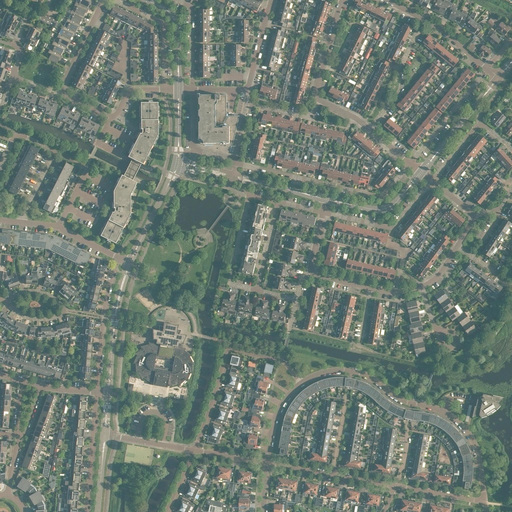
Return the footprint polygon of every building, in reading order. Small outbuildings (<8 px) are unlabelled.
[(250,0),(247,6),(252,9),(256,0),(250,0)] [(257,11),(256,14),(260,15),(262,7),(260,6),(261,4),(258,2),(259,1),(257,0),(256,0),(252,9),(257,11)] [(319,0),(318,5),(330,9),(331,7),(329,6),(331,3),(324,1),(321,0),(319,0)] [(360,10),(364,2),(361,1),(361,0),(355,0),(354,3),(356,5),(354,9),(359,12),(360,10)] [(432,10),(438,13),(443,2),(440,0),(439,0),(433,0),(432,3),(435,5),(432,10)] [(443,0),(443,2),(438,13),(443,15),(447,7),(450,9),(452,3),(447,1),(445,0),(443,0)] [(88,8),(87,7),(78,3),(75,2),(74,5),(77,7),(74,11),(83,16),(85,11),(87,11),(88,8)] [(364,2),(360,10),(365,12),(369,3),(367,2),(367,3),(364,2)] [(369,3),(365,12),(364,14),(369,17),(370,14),(373,7),(374,7),(371,5),(372,4),(369,3)] [(115,17),(119,8),(114,5),(109,14),(115,17)] [(280,5),(279,11),(288,13),(291,14),(293,9),(289,8),(280,5)] [(318,5),(317,10),(327,13),(328,11),(329,11),(330,9),(318,5)] [(453,21),(454,21),(459,11),(456,10),(457,8),(452,5),(449,11),(451,12),(448,18),(449,19),(449,18),(454,20),(453,21)] [(203,7),(203,9),(199,10),(199,14),(199,15),(209,15),(209,9),(209,6),(206,6),(203,7)] [(374,7),(373,7),(370,14),(375,17),(379,8),(377,7),(377,8),(374,7)] [(115,17),(120,20),(125,11),(119,8),(115,17)] [(379,8),(375,17),(380,19),(383,12),(381,10),(381,9),(379,8)] [(84,16),(71,10),(70,13),(73,15),(70,19),(79,24),(81,19),(83,19),(84,16)] [(316,10),(315,15),(327,19),(327,17),(326,16),(327,13),(317,10),(316,10)] [(459,11),(454,21),(459,23),(462,17),(465,19),(468,13),(462,10),(461,12),(459,11)] [(120,20),(125,22),(130,13),(125,11),(120,20)] [(468,31),(476,22),(473,20),(477,12),(474,11),(470,16),(469,16),(465,20),(468,22),(464,27),(465,27),(469,30),(468,31)] [(386,13),(383,12),(380,19),(385,22),(383,24),(386,25),(392,14),(387,12),(386,13)] [(38,19),(56,28),(57,25),(58,24),(59,21),(41,13),(38,19)] [(135,16),(130,13),(125,22),(129,24),(128,26),(130,27),(131,25),(135,16)] [(4,16),(2,20),(3,21),(15,26),(16,24),(17,24),(18,21),(15,20),(17,17),(15,16),(11,14),(9,17),(8,19),(4,16)] [(312,20),(323,24),(324,21),(326,21),(327,19),(315,15),(314,15),(312,20)] [(131,25),(136,28),(141,19),(135,16),(131,25)] [(286,18),(278,16),(276,21),(279,22),(278,25),(287,27),(289,19),(286,18)] [(67,18),(64,26),(63,26),(75,32),(77,27),(79,28),(80,24),(79,24),(70,19),(67,18)] [(143,28),(147,30),(153,26),(146,22),(146,21),(141,19),(136,28),(142,30),(143,28)] [(476,22),(468,31),(469,31),(469,30),(474,34),(477,29),(480,31),(488,21),(485,19),(479,22),(478,24),(476,22)] [(312,20),(311,25),(323,29),(324,27),(322,27),(323,24),(312,20)] [(486,24),(491,28),(494,24),(489,20),(486,24)] [(2,30),(0,33),(0,35),(4,37),(7,32),(9,33),(10,30),(13,32),(14,29),(15,26),(3,21),(1,25),(2,26),(2,27),(1,29),(2,30)] [(499,25),(496,29),(504,35),(507,31),(507,32),(510,28),(504,24),(505,23),(502,21),(499,25)] [(412,26),(405,23),(403,25),(400,24),(399,26),(410,31),(412,26)] [(360,24),(357,29),(367,34),(370,29),(360,24)] [(75,32),(62,25),(61,29),(64,30),(61,35),(70,39),(72,34),(74,35),(75,32)] [(322,31),(323,29),(311,25),(310,28),(308,33),(316,36),(317,33),(320,34),(321,31),(322,31)] [(147,30),(147,40),(157,40),(157,34),(153,34),(153,26),(147,30)] [(274,29),(273,34),(282,36),(282,37),(284,37),(287,29),(278,26),(277,29),(274,29)] [(401,30),(400,32),(407,36),(410,31),(399,26),(398,28),(401,30)] [(29,30),(28,32),(36,37),(39,32),(40,32),(42,29),(36,27),(35,29),(30,27),(28,30),(29,30)] [(368,35),(367,34),(357,29),(355,34),(365,39),(366,39),(368,35)] [(500,40),(497,37),(495,35),(497,33),(491,29),(488,33),(491,36),(487,40),(495,46),(500,40)] [(97,35),(107,40),(109,34),(100,30),(97,35)] [(396,37),(405,41),(407,36),(400,32),(396,31),(395,32),(397,36),(396,37)] [(39,38),(36,37),(28,32),(27,35),(26,35),(25,37),(27,39),(26,42),(35,46),(39,38)] [(61,35),(58,34),(57,37),(60,38),(57,43),(66,47),(68,42),(70,43),(71,40),(70,39),(61,35)] [(273,34),(272,39),(283,42),(284,37),(282,37),(282,36),(273,34)] [(353,39),(360,43),(363,44),(365,39),(355,34),(353,39)] [(95,41),(104,45),(107,40),(97,35),(95,41)] [(428,35),(423,42),(428,46),(433,39),(428,35)] [(306,44),(316,47),(317,42),(315,41),(316,38),(307,36),(306,39),(307,39),(306,44)] [(393,41),(395,42),(403,46),(405,41),(396,37),(394,36),(393,37),(393,41)] [(283,42),(272,39),(270,45),(279,47),(282,48),(283,42)] [(350,44),(358,48),(360,49),(363,44),(360,43),(353,39),(350,44)] [(433,39),(428,46),(432,49),(437,43),(433,39)] [(54,46),(52,50),(61,55),(63,50),(64,51),(66,47),(57,43),(53,41),(51,44),(54,46)] [(101,51),(103,47),(105,48),(106,46),(104,45),(95,41),(92,46),(101,51)] [(389,45),(400,51),(403,46),(395,42),(394,45),(390,43),(389,45)] [(437,43),(432,49),(436,53),(442,46),(437,43)] [(359,52),(356,50),(358,48),(350,44),(348,49),(355,52),(358,54),(359,52)] [(473,50),(482,57),(480,55),(482,53),(486,57),(491,51),(483,44),(480,49),(477,46),(473,50)] [(9,49),(0,45),(0,48),(4,50),(2,55),(11,59),(12,56),(13,56),(14,53),(8,51),(9,49)] [(390,52),(398,55),(400,51),(389,45),(388,47),(392,49),(390,52)] [(101,51),(92,46),(89,51),(99,56),(101,57),(102,55),(100,54),(101,51)] [(442,46),(436,53),(440,56),(446,50),(442,46)] [(61,55),(49,49),(47,52),(50,54),(48,59),(57,63),(59,58),(61,59),(62,55),(61,55)] [(355,52),(348,49),(345,54),(353,57),(355,52)] [(277,52),(269,50),(267,55),(278,58),(280,53),(277,52)] [(304,50),(303,55),(313,58),(315,52),(304,50)] [(398,55),(390,52),(387,50),(383,58),(392,62),(393,59),(395,60),(398,55)] [(440,56),(444,60),(450,53),(446,50),(440,56)] [(96,61),(98,58),(101,59),(102,57),(101,57),(99,56),(89,51),(87,57),(96,61)] [(444,60),(449,63),(454,56),(450,53),(444,60)] [(0,64),(4,65),(4,64),(6,64),(7,63),(10,64),(11,61),(10,61),(11,59),(2,55),(0,54),(0,64)] [(345,54),(343,58),(351,62),(354,64),(356,59),(353,57),(345,54)] [(267,55),(266,60),(275,62),(277,63),(278,58),(267,55)] [(303,55),(301,60),(312,63),(313,58),(303,55)] [(453,67),(458,60),(454,56),(449,63),(453,67)] [(97,66),(94,65),(96,61),(87,57),(84,62),(95,68),(97,66)] [(351,62),(343,58),(341,63),(348,67),(351,68),(353,65),(354,64),(351,62)] [(379,68),(387,71),(389,66),(387,65),(389,62),(380,58),(376,66),(379,68)] [(275,62),(266,60),(265,66),(268,66),(267,70),(274,71),(275,68),(273,68),(275,62)] [(301,60),(300,65),(311,68),(312,63),(301,60)] [(91,68),(82,63),(79,69),(88,73),(91,68)] [(348,67),(341,63),(338,68),(340,69),(339,72),(344,75),(348,76),(350,72),(351,68),(348,67)] [(432,63),(429,67),(435,73),(437,75),(441,70),(439,69),(432,63)] [(311,68),(300,65),(299,65),(298,70),(309,73),(311,68)] [(429,67),(425,72),(432,77),(435,73),(429,67)] [(374,69),(373,71),(384,76),(387,71),(379,68),(378,70),(374,69)] [(474,74),(467,68),(464,73),(470,78),(474,74)] [(77,74),(86,79),(88,73),(79,69),(77,74)] [(308,78),(309,73),(298,70),(297,70),(296,72),(298,72),(297,76),(308,78)] [(371,76),(375,77),(382,81),(384,76),(373,71),(371,76)] [(425,72),(422,76),(429,81),(432,77),(425,72)] [(470,78),(464,73),(460,77),(467,83),(470,78)] [(74,79),(83,84),(86,79),(77,74),(74,79)] [(296,75),(294,81),(298,82),(306,84),(308,78),(297,76),(296,75)] [(370,78),(369,81),(380,86),(382,81),(371,76),(370,78)] [(422,76),(418,80),(425,85),(429,81),(422,76)] [(467,83),(460,77),(456,81),(463,87),(467,83)] [(112,78),(109,83),(118,88),(121,82),(112,78)] [(71,85),(81,89),(83,84),(74,79),(71,85)] [(418,80),(415,84),(422,90),(425,85),(418,80)] [(380,86),(369,81),(368,83),(371,84),(370,87),(377,91),(380,86)] [(463,87),(456,81),(453,86),(460,91),(463,87)] [(109,83),(106,89),(115,93),(118,88),(109,83)] [(270,97),(272,88),(273,85),(268,83),(267,87),(265,95),(270,97)] [(415,84),(412,88),(418,94),(422,90),(415,84)] [(364,90),(375,96),(377,91),(370,87),(366,85),(364,90)] [(293,86),(292,91),(304,94),(305,89),(297,87),(293,86)] [(460,91),(453,86),(450,90),(456,95),(460,91)] [(115,93),(106,89),(103,87),(103,89),(105,90),(104,94),(113,98),(115,93)] [(327,94),(332,97),(336,89),(331,87),(327,94)] [(270,97),(275,98),(276,95),(279,96),(281,89),(275,88),(274,89),(272,88),(270,97)] [(412,88),(408,92),(415,98),(418,94),(412,88)] [(336,89),(332,97),(337,99),(341,92),(341,91),(336,89)] [(341,92),(337,99),(342,101),(343,99),(346,101),(350,93),(342,89),(341,91),(341,92)] [(24,106),(28,94),(23,92),(23,91),(22,90),(21,90),(20,90),(19,91),(16,99),(13,97),(11,101),(15,102),(13,106),(18,107),(19,104),(24,106)] [(366,94),(365,97),(372,100),(375,96),(364,90),(363,92),(366,94)] [(456,95),(450,90),(446,94),(453,99),(456,95)] [(294,97),(302,99),(304,94),(292,91),(292,93),(291,96),(294,97)] [(408,92),(405,97),(411,102),(415,98),(408,92)] [(28,94),(24,106),(28,107),(27,111),(31,112),(37,97),(36,97),(36,96),(36,95),(34,94),(33,95),(33,96),(28,94)] [(101,99),(110,104),(113,98),(104,94),(101,99)] [(453,99),(446,94),(443,98),(449,104),(453,99)] [(199,95),(199,143),(233,143),(239,116),(226,116),(226,95),(199,95)] [(360,98),(359,100),(370,105),(372,100),(365,97),(361,95),(360,98)] [(301,105),(302,99),(294,97),(291,96),(289,102),(301,105)] [(40,111),(45,113),(49,101),(44,100),(44,99),(43,98),(42,97),(41,98),(40,98),(34,113),(39,115),(40,111)] [(405,97),(401,101),(408,107),(411,102),(405,97)] [(449,104),(443,98),(439,102),(446,108),(449,104)] [(359,100),(358,102),(361,104),(360,107),(368,110),(370,105),(359,100)] [(49,101),(45,113),(49,115),(48,118),(52,120),(58,105),(57,104),(57,103),(57,102),(55,102),(54,102),(54,103),(49,101)] [(408,107),(401,101),(397,106),(404,111),(408,107)] [(131,159),(140,163),(143,164),(142,164),(157,135),(157,102),(140,102),(140,128),(139,128),(138,129),(139,129),(137,132),(139,133),(127,156),(131,159)] [(446,108),(439,102),(436,107),(443,112),(446,108)] [(61,120),(65,122),(71,111),(66,109),(66,108),(66,107),(65,106),(63,106),(63,107),(62,107),(55,121),(59,123),(61,120)] [(431,112),(438,118),(442,113),(435,108),(431,112)] [(506,116),(508,118),(511,113),(511,110),(510,109),(505,115),(506,116),(505,117),(497,111),(492,117),(494,118),(492,121),(498,126),(506,116)] [(76,113),(71,111),(65,122),(70,124),(68,127),(72,129),(79,115),(79,114),(79,113),(77,112),(76,112),(76,113)] [(259,115),(258,122),(261,123),(261,124),(266,126),(266,127),(269,111),(267,111),(266,115),(263,114),(262,116),(259,115)] [(428,116),(435,122),(438,118),(431,112),(428,116)] [(277,117),(274,116),(271,128),(276,129),(279,116),(280,114),(278,113),(277,117)] [(81,130),(85,132),(91,121),(86,118),(86,116),(84,116),(83,116),(83,117),(82,116),(75,131),(79,133),(81,130)] [(287,119),(284,119),(282,130),(287,131),(287,129),(290,116),(288,116),(287,119)] [(425,120),(431,126),(435,122),(428,116),(425,120)] [(295,121),(292,133),(298,134),(301,119),(299,118),(298,122),(295,121)] [(389,119),(384,125),(388,129),(393,122),(389,119)] [(421,125),(428,130),(431,126),(425,120),(421,125)] [(91,121),(85,132),(90,134),(88,137),(92,139),(99,125),(99,124),(99,123),(97,122),(96,122),(95,123),(91,121)] [(503,131),(509,136),(511,132),(511,122),(511,121),(503,131)] [(388,129),(392,132),(398,125),(393,122),(388,129)] [(392,132),(396,136),(402,129),(398,125),(392,132)] [(418,129),(424,134),(428,130),(421,125),(418,129)] [(315,138),(320,139),(323,128),(318,127),(316,135),(315,138)] [(328,129),(323,128),(320,139),(325,140),(326,137),(328,129)] [(414,133),(421,138),(424,134),(418,129),(414,133)] [(344,133),(339,131),(336,143),(345,145),(347,136),(344,135),(344,133)] [(353,139),(356,141),(362,134),(360,132),(359,133),(357,131),(355,133),(353,131),(348,137),(347,139),(351,142),(353,139)] [(253,141),(263,143),(264,138),(265,138),(266,135),(264,135),(259,133),(258,137),(256,136),(255,139),(254,139),(253,141)] [(411,137),(417,143),(421,138),(414,133),(411,137)] [(354,143),(358,147),(365,138),(363,136),(364,135),(362,134),(356,141),(354,143)] [(475,138),(483,145),(487,140),(479,134),(475,138)] [(407,142),(414,148),(417,143),(411,137),(407,142)] [(358,147),(363,150),(370,141),(369,139),(368,140),(365,138),(358,147)] [(472,142),(480,149),(483,145),(475,138),(472,142)] [(370,141),(363,150),(367,154),(374,145),(371,143),(372,142),(370,141)] [(469,147),(476,153),(480,149),(472,142),(469,147)] [(23,156),(32,160),(33,157),(38,159),(40,154),(36,152),(38,148),(29,144),(23,156)] [(367,154),(374,159),(376,156),(380,152),(377,150),(379,148),(377,146),(376,147),(374,145),(367,154)] [(472,156),(473,157),(476,153),(469,147),(465,151),(472,156)] [(503,149),(502,150),(499,148),(493,153),(491,156),(494,160),(497,157),(503,152),(505,150),(503,149)] [(507,156),(505,153),(506,152),(505,150),(503,152),(497,157),(501,161),(507,156)] [(462,155),(468,160),(472,156),(465,151),(462,155)] [(260,154),(251,152),(250,154),(252,154),(251,157),(253,158),(253,161),(260,162),(261,159),(259,159),(260,154)] [(277,165),(282,166),(285,155),(276,153),(274,162),(277,163),(277,165)] [(289,160),(287,168),(293,169),(295,157),(296,154),(294,154),(293,156),(290,156),(289,160)] [(458,159),(467,167),(471,162),(468,160),(462,155),(458,159)] [(18,167),(26,171),(28,168),(32,170),(34,166),(30,163),(32,160),(23,156),(18,167)] [(511,157),(509,158),(507,156),(501,161),(504,165),(511,158),(511,157)] [(130,161),(129,163),(123,176),(132,180),(139,165),(140,163),(131,159),(130,161)] [(300,171),(303,171),(306,159),(304,159),(303,163),(300,162),(297,172),(299,173),(300,171)] [(455,163),(464,171),(468,167),(467,167),(458,159),(455,163)] [(382,166),(385,169),(393,175),(394,174),(393,173),(395,170),(393,168),(395,166),(388,160),(382,166)] [(311,161),(310,164),(308,175),(310,175),(310,173),(314,174),(314,172),(317,172),(320,163),(311,161)] [(62,171),(61,175),(69,179),(75,167),(67,163),(65,167),(60,165),(58,169),(62,171)] [(327,177),(329,167),(330,165),(321,163),(319,171),(322,172),(322,176),(327,177)] [(451,167),(461,175),(464,171),(455,163),(451,167)] [(327,177),(332,178),(335,166),(333,165),(331,168),(329,167),(327,177)] [(12,178),(14,179),(20,183),(22,179),(26,181),(29,177),(24,175),(26,171),(18,167),(12,178)] [(448,172),(457,179),(461,175),(451,167),(448,172)] [(339,171),(338,179),(343,181),(346,169),(343,168),(342,172),(339,171)] [(379,171),(382,173),(388,178),(390,176),(392,177),(393,175),(385,169),(383,171),(380,169),(379,171)] [(353,174),(350,174),(348,184),(349,184),(350,182),(353,183),(356,171),(354,171),(353,174)] [(370,174),(361,172),(360,176),(359,184),(364,186),(365,183),(368,184),(369,177),(370,174)] [(457,179),(448,172),(445,176),(451,181),(453,179),(455,180),(456,178),(457,179)] [(386,181),(388,178),(382,173),(378,177),(386,184),(387,183),(387,182),(386,181)] [(132,180),(123,176),(121,174),(120,175),(121,175),(113,191),(113,207),(112,207),(111,207),(111,208),(110,211),(110,210),(109,211),(112,212),(100,235),(99,235),(115,243),(130,213),(130,195),(136,182),(136,183),(136,182),(133,181),(132,180)] [(487,182),(495,188),(496,187),(495,186),(497,183),(495,181),(497,179),(492,174),(489,177),(487,175),(484,179),(487,182)] [(57,182),(55,186),(63,190),(69,179),(61,175),(59,178),(55,176),(53,180),(57,182)] [(385,185),(386,184),(378,177),(377,179),(376,179),(369,177),(368,184),(375,185),(378,188),(380,186),(382,187),(384,184),(385,185)] [(6,190),(15,194),(16,190),(21,192),(23,188),(19,186),(20,183),(14,179),(12,178),(6,190)] [(487,182),(484,186),(490,191),(492,189),(494,190),(495,188),(487,182)] [(63,190),(55,186),(53,189),(49,187),(47,192),(51,194),(49,197),(58,201),(63,190)] [(484,186),(480,190),(488,197),(490,195),(488,194),(490,191),(484,186)] [(480,190),(477,194),(483,200),(485,197),(487,198),(488,197),(480,190)] [(438,198),(430,192),(428,193),(429,194),(428,197),(434,202),(438,198)] [(473,199),(480,204),(481,205),(483,204),(481,202),(483,200),(477,194),(473,199)] [(58,201),(49,197),(48,201),(43,198),(41,203),(45,205),(43,209),(52,213),(58,201)] [(431,206),(434,202),(428,197),(426,199),(425,198),(423,200),(431,206)] [(421,205),(427,210),(429,212),(432,207),(431,206),(423,200),(422,202),(423,203),(421,205)] [(255,203),(239,272),(252,275),(254,266),(254,263),(258,264),(259,259),(256,259),(260,244),(259,244),(260,241),(263,241),(264,237),(262,236),(265,221),(264,221),(265,218),(268,219),(270,214),(267,213),(268,206),(263,205),(255,203)] [(416,208),(424,215),(427,210),(421,205),(419,207),(418,207),(416,208)] [(414,213),(420,219),(424,215),(416,208),(415,210),(416,211),(414,213)] [(450,221),(456,213),(452,209),(450,211),(448,209),(441,217),(444,219),(446,218),(450,221)] [(459,213),(457,211),(456,213),(450,221),(449,222),(453,226),(455,223),(460,216),(458,214),(459,213)] [(409,217),(417,223),(419,224),(422,220),(420,219),(414,213),(412,216),(411,215),(409,217)] [(460,216),(455,223),(459,226),(465,220),(460,216)] [(417,228),(415,225),(417,223),(409,217),(408,219),(409,219),(407,222),(416,229),(417,228)] [(505,219),(501,224),(508,228),(510,226),(511,227),(511,226),(511,223),(505,219)] [(410,231),(412,229),(415,231),(416,229),(407,222),(405,224),(404,223),(403,225),(410,231)] [(501,224),(498,228),(505,233),(507,231),(508,232),(510,229),(508,228),(501,224)] [(413,233),(410,231),(403,225),(401,227),(402,228),(400,230),(407,235),(409,238),(413,233)] [(436,227),(434,225),(428,233),(430,235),(431,235),(435,231),(434,230),(435,229),(436,227)] [(498,228),(495,233),(504,239),(507,234),(505,233),(498,228)] [(0,242),(1,243),(48,248),(84,266),(89,256),(91,257),(91,255),(90,254),(89,255),(53,237),(49,236),(3,230),(2,233),(0,233),(0,242)] [(396,234),(403,240),(407,235),(400,230),(398,233),(397,232),(396,234)] [(440,235),(442,237),(439,241),(445,246),(449,241),(447,240),(449,237),(442,232),(440,235)] [(386,246),(388,234),(382,233),(380,241),(380,245),(386,246)] [(495,233),(492,238),(499,242),(500,240),(502,241),(504,239),(495,233)] [(291,242),(306,246),(307,242),(300,240),(301,238),(292,236),(292,239),(289,238),(288,241),(291,242)] [(489,243),(496,247),(497,248),(501,244),(499,242),(492,238),(489,243)] [(439,241),(435,245),(442,250),(445,246),(439,241)] [(486,247),(493,252),(494,253),(497,248),(496,247),(489,243),(486,247)] [(432,249),(439,254),(442,250),(435,245),(432,249)] [(482,252),(489,257),(491,254),(493,256),(494,253),(493,252),(486,247),(482,252)] [(430,248),(427,252),(429,254),(436,259),(439,254),(432,249),(430,248)] [(297,252),(289,250),(288,256),(303,259),(304,256),(297,254),(297,252)] [(433,263),(432,263),(434,265),(436,263),(434,262),(436,259),(429,254),(427,252),(423,256),(426,258),(433,263)] [(303,259),(285,255),(284,261),(295,264),(295,261),(302,263),(303,259)] [(103,266),(105,260),(99,258),(97,264),(96,264),(95,269),(95,270),(95,271),(94,271),(94,272),(104,274),(105,274),(103,273),(104,270),(105,270),(106,266),(103,266)] [(429,267),(432,263),(433,263),(426,258),(423,262),(429,267)] [(419,267),(426,272),(429,267),(423,262),(419,267)] [(280,263),(279,269),(294,272),(295,269),(288,267),(288,265),(280,263)] [(459,273),(462,275),(464,272),(469,275),(475,267),(470,263),(468,266),(466,264),(459,273)] [(31,276),(31,284),(37,284),(37,276),(41,276),(42,268),(39,267),(36,271),(31,271),(31,276)] [(423,276),(426,272),(419,267),(418,269),(416,268),(412,273),(419,277),(421,275),(423,276)] [(469,275),(473,279),(479,270),(475,267),(469,275)] [(43,285),(48,287),(52,275),(45,273),(46,269),(42,268),(41,277),(44,277),(45,277),(43,285)] [(390,268),(388,278),(388,279),(391,279),(392,279),(392,278),(394,279),(396,270),(394,270),(394,269),(390,268)] [(479,270),(473,279),(478,282),(484,273),(479,270)] [(92,279),(103,281),(102,281),(103,277),(104,277),(104,274),(94,272),(93,277),(93,279),(92,279)] [(11,279),(14,287),(19,285),(17,277),(15,273),(11,275),(10,275),(10,276),(11,279)] [(482,282),(484,284),(489,277),(484,273),(478,282),(480,284),(482,282)] [(14,287),(10,276),(10,275),(11,275),(6,276),(5,278),(6,281),(9,289),(14,287)] [(274,276),(273,282),(291,286),(291,282),(285,281),(285,278),(274,276)] [(51,279),(48,287),(53,288),(55,284),(58,285),(58,286),(62,278),(59,277),(57,281),(51,279)] [(484,284),(482,285),(487,289),(493,280),(489,277),(484,284)] [(91,286),(101,289),(101,288),(100,288),(101,284),(102,284),(103,281),(92,279),(91,284),(91,286)] [(58,291),(63,295),(70,286),(64,280),(60,285),(62,287),(58,291)] [(492,292),(498,284),(493,280),(487,289),(492,292)] [(291,286),(273,282),(271,287),(282,290),(283,288),(290,289),(291,286)] [(498,284),(492,292),(489,296),(492,292),(499,297),(498,298),(503,291),(501,289),(503,287),(498,284)] [(71,294),(71,295),(73,296),(77,291),(70,286),(63,295),(67,299),(71,294)] [(101,289),(91,286),(89,291),(90,292),(89,293),(89,294),(99,296),(98,295),(99,292),(100,292),(101,289)] [(434,295),(440,304),(448,298),(447,296),(450,294),(445,289),(443,291),(442,289),(434,295)] [(221,308),(228,310),(231,293),(228,292),(227,298),(227,300),(223,299),(221,308)] [(231,293),(228,310),(234,311),(236,311),(235,315),(237,308),(235,307),(236,302),(232,301),(233,300),(235,293),(231,293)] [(99,296),(89,294),(88,299),(87,301),(97,303),(96,303),(97,299),(98,299),(99,296)] [(348,297),(347,300),(355,302),(356,297),(345,294),(344,296),(348,297)] [(243,318),(244,313),(248,296),(245,296),(243,302),(244,302),(243,304),(240,303),(239,308),(237,308),(235,315),(235,314),(238,315),(239,316),(243,317),(243,318)] [(251,297),(248,296),(244,313),(252,315),(253,312),(251,311),(253,306),(249,305),(249,303),(250,304),(251,297)] [(448,298),(440,304),(446,312),(454,306),(448,298)] [(262,312),(265,300),(261,299),(260,306),(260,307),(256,307),(255,312),(253,312),(252,315),(261,317),(262,312)] [(265,300),(262,312),(261,317),(267,319),(269,310),(266,309),(266,307),(267,307),(268,301),(265,300)] [(406,302),(409,313),(418,311),(416,300),(406,302)] [(96,306),(97,303),(87,301),(86,306),(84,305),(83,311),(89,312),(89,310),(90,310),(94,311),(95,306),(96,306)] [(271,320),(277,321),(281,304),(278,303),(276,310),(277,310),(276,311),(273,310),(271,320)] [(281,304),(277,321),(283,323),(286,313),(282,313),(282,311),(283,311),(284,305),(281,304)] [(446,312),(452,321),(456,318),(460,315),(454,306),(446,312)] [(409,313),(411,323),(421,321),(418,311),(409,313)] [(456,318),(462,326),(470,320),(464,312),(460,315),(456,318)] [(2,323),(9,328),(14,319),(11,317),(10,318),(7,316),(2,323)] [(84,321),(84,326),(94,327),(95,324),(94,324),(94,319),(85,318),(85,321),(84,321)] [(9,328),(17,331),(20,323),(17,322),(18,321),(14,319),(9,328)] [(470,320),(462,326),(469,335),(477,329),(470,320)] [(409,325),(411,334),(413,333),(421,332),(423,331),(421,321),(411,323),(411,325),(409,325)] [(60,325),(62,334),(63,336),(70,335),(71,331),(67,322),(63,323),(63,325),(60,325)] [(17,331),(25,335),(27,325),(24,323),(23,324),(20,323),(17,331)] [(182,344),(186,335),(179,333),(179,329),(177,329),(177,326),(163,323),(163,326),(160,326),(159,330),(152,329),(153,339),(152,339),(153,339),(153,342),(148,342),(149,344),(140,346),(141,348),(135,354),(137,355),(133,363),(135,363),(136,372),(138,371),(142,379),(143,377),(151,383),(151,382),(151,381),(153,381),(152,385),(153,385),(153,383),(167,385),(166,387),(167,387),(167,383),(169,384),(169,386),(178,383),(178,385),(178,386),(185,379),(186,381),(187,381),(190,373),(192,373),(192,374),(192,364),(193,364),(194,364),(189,356),(191,355),(184,350),(185,348),(180,347),(182,344)] [(25,335),(37,337),(38,327),(34,326),(33,327),(30,327),(31,326),(27,325),(25,335)] [(54,336),(62,334),(60,325),(57,326),(56,325),(52,326),(54,336)] [(46,337),(54,336),(52,326),(48,326),(48,328),(45,328),(46,337)] [(94,327),(84,326),(84,327),(84,328),(83,334),(94,335),(94,331),(93,331),(93,327),(94,327)] [(37,337),(46,337),(45,328),(42,328),(42,327),(38,327),(37,337)] [(411,334),(413,344),(423,342),(421,332),(413,333),(411,334)] [(94,335),(83,334),(84,334),(83,336),(83,341),(93,342),(93,339),(92,339),(93,335),(94,335)] [(82,343),(82,349),(93,350),(93,346),(92,346),(92,342),(93,342),(83,341),(83,342),(83,343),(82,343)] [(418,354),(418,357),(425,355),(424,353),(425,352),(423,342),(413,344),(416,355),(418,354)] [(82,351),(81,356),(92,357),(92,354),(91,354),(91,350),(92,350),(93,350),(82,349),(82,351)] [(5,363),(7,364),(9,356),(10,352),(7,351),(6,355),(4,354),(1,363),(4,364),(5,363)] [(231,368),(236,369),(237,369),(236,369),(237,366),(238,366),(239,366),(240,366),(241,365),(242,364),(243,358),(239,357),(239,356),(233,355),(230,364),(232,365),(231,368)] [(92,357),(81,356),(81,357),(82,357),(81,358),(81,364),(91,365),(91,361),(90,361),(91,357),(92,357)] [(36,372),(38,373),(40,364),(41,363),(41,360),(38,359),(37,364),(35,363),(33,372),(36,373),(36,372)] [(46,363),(45,366),(43,375),(46,376),(46,375),(48,375),(51,364),(52,364),(46,363)] [(263,375),(269,377),(270,374),(271,374),(273,364),(266,363),(266,364),(262,363),(261,368),(261,369),(261,370),(262,371),(262,372),(263,372),(264,372),(264,375),(263,375)] [(50,377),(53,378),(57,366),(51,364),(48,375),(50,376),(50,377)] [(78,371),(80,371),(91,372),(91,369),(90,369),(90,365),(91,365),(81,364),(78,364),(78,371)] [(57,365),(53,378),(56,379),(57,378),(59,378),(62,367),(57,365)] [(236,369),(231,368),(229,376),(230,377),(229,379),(239,382),(241,374),(235,373),(236,369)] [(80,380),(80,379),(90,380),(90,376),(89,376),(89,372),(91,372),(80,371),(80,372),(80,373),(79,373),(78,374),(77,375),(77,376),(77,380),(80,380)] [(255,385),(258,386),(267,388),(267,387),(268,387),(269,384),(268,384),(268,383),(262,382),(263,375),(257,374),(255,385)] [(337,386),(337,377),(334,377),(328,378),(330,387),(330,389),(335,388),(335,386),(337,386)] [(344,388),(345,377),(340,377),(337,377),(337,386),(340,386),(340,388),(344,388)] [(345,377),(344,388),(346,388),(347,388),(351,389),(352,389),(355,379),(352,378),(348,378),(345,377)] [(239,382),(229,379),(228,382),(227,382),(226,387),(236,390),(237,390),(237,389),(239,382)] [(355,379),(352,389),(357,391),(357,389),(360,390),(363,382),(361,381),(355,379)] [(2,380),(1,389),(11,389),(10,384),(6,383),(6,382),(6,381),(2,380)] [(325,388),(322,380),(317,382),(320,390),(325,388)] [(320,390),(317,382),(312,384),(316,392),(320,390)] [(363,382),(360,390),(362,391),(361,393),(365,395),(371,386),(366,383),(363,382)] [(316,392),(312,384),(307,387),(312,395),(316,392)] [(255,385),(253,394),(259,395),(259,392),(266,394),(266,393),(267,393),(268,390),(267,390),(267,388),(258,386),(255,385)] [(371,386),(365,395),(366,395),(367,393),(370,396),(376,389),(371,386)] [(307,387),(302,391),(308,398),(312,395),(307,387)] [(225,394),(224,397),(233,400),(236,392),(225,389),(223,394),(225,394)] [(376,389),(370,396),(374,399),(380,393),(376,389)] [(302,391),(298,395),(304,401),(308,398),(302,391)] [(380,393),(374,399),(378,403),(384,397),(380,393)] [(475,406),(472,417),(473,417),(479,415),(481,417),(492,414),(500,405),(499,402),(503,397),(493,395),(493,396),(483,393),(480,397),(478,396),(476,406),(475,406)] [(48,395),(45,400),(54,403),(57,395),(53,394),(53,395),(52,396),(48,395)] [(251,403),(263,405),(263,404),(264,404),(265,401),(264,401),(264,400),(258,398),(259,395),(253,394),(251,403)] [(298,395),(294,399),(301,405),(304,401),(298,395)] [(76,405),(86,406),(86,401),(85,401),(85,396),(77,396),(76,405)] [(233,400),(224,397),(223,399),(222,399),(220,404),(231,407),(233,400)] [(378,403),(383,407),(388,400),(384,397),(378,403)] [(294,399),(291,404),(298,409),(301,405),(294,399)] [(325,406),(334,407),(335,408),(337,399),(334,399),(333,402),(326,400),(325,406)] [(52,408),(54,403),(45,400),(46,400),(43,405),(52,408)] [(387,410),(386,412),(392,403),(388,400),(383,407),(387,410)] [(263,405),(251,403),(250,408),(249,411),(255,413),(256,409),(262,411),(262,410),(263,410),(264,407),(263,407),(263,405)] [(354,408),(354,411),(363,412),(363,407),(358,406),(358,403),(355,403),(355,405),(355,406),(355,408),(354,408)] [(393,413),(395,414),(399,406),(396,405),(392,403),(386,412),(392,415),(393,413)] [(291,404),(288,409),(296,413),(298,409),(291,404)] [(52,408),(43,405),(44,405),(42,410),(51,413),(52,408)] [(72,413),(84,414),(84,410),(85,410),(86,406),(76,405),(75,409),(72,409),(72,413)] [(219,411),(218,414),(228,417),(230,410),(219,406),(218,411),(219,411)] [(399,406),(395,414),(398,416),(397,417),(403,419),(406,409),(399,406)] [(288,409),(286,415),(294,418),(296,413),(288,409)] [(406,409),(403,419),(405,420),(409,421),(410,421),(413,421),(414,411),(410,410),(408,410),(406,409)] [(49,418),(51,413),(42,410),(40,415),(52,419),(49,418)] [(249,411),(248,417),(252,418),(251,421),(260,422),(260,421),(261,421),(262,418),(261,418),(261,417),(255,416),(255,413),(249,411)] [(414,411),(413,421),(418,422),(418,420),(421,420),(422,412),(414,411)] [(422,412),(421,420),(424,421),(423,423),(428,424),(431,414),(425,412),(422,412)] [(74,423),(84,424),(85,419),(83,419),(84,414),(72,413),(71,419),(75,419),(74,423)] [(228,417),(218,414),(217,416),(216,416),(214,421),(225,425),(228,417)] [(431,414),(428,424),(428,422),(433,424),(436,416),(431,414)] [(50,424),(52,419),(40,415),(41,415),(38,420),(50,424)] [(433,424),(437,426),(442,418),(436,416),(433,424)] [(437,426),(442,428),(447,421),(442,418),(437,426)] [(39,420),(36,425),(48,429),(50,424),(38,420),(39,420)] [(247,420),(246,425),(243,424),(243,428),(252,430),(253,427),(259,428),(259,427),(260,427),(261,424),(260,424),(260,422),(251,421),(247,420)] [(442,428),(446,431),(451,425),(447,421),(442,428)] [(73,432),(82,432),(83,428),(84,428),(84,424),(74,423),(73,432)] [(212,431),(221,434),(224,427),(214,423),(212,428),(213,428),(212,431)] [(34,430),(46,434),(48,429),(36,425),(37,426),(34,430)] [(446,431),(449,435),(456,428),(451,425),(446,431)] [(244,437),(257,439),(257,438),(258,438),(259,435),(258,435),(258,434),(251,433),(252,430),(243,428),(242,432),(245,433),(244,437)] [(449,435),(453,438),(459,433),(456,428),(449,435)] [(46,435),(34,430),(35,431),(32,435),(41,439),(44,440),(46,435)] [(210,433),(206,442),(218,444),(221,434),(212,431),(211,433),(210,433)] [(73,432),(73,441),(83,441),(83,437),(82,437),(82,432),(73,432)] [(453,438),(456,442),(463,437),(459,433),(453,438)] [(33,436),(31,440),(42,445),(40,443),(41,439),(32,435),(33,436)] [(256,445),(257,439),(244,437),(244,443),(246,443),(246,448),(252,449),(253,444),(256,445)] [(463,437),(456,442),(458,447),(466,443),(463,437)] [(31,441),(29,445),(41,450),(42,445),(31,440),(30,440),(31,441)] [(73,441),(72,450),(81,450),(81,446),(82,446),(83,441),(73,441)] [(458,447),(460,451),(468,448),(466,443),(458,447)] [(41,450),(29,445),(29,446),(27,450),(39,455),(36,454),(38,449),(40,450),(41,450)] [(37,460),(39,455),(27,450),(27,451),(28,451),(25,456),(37,460)] [(81,450),(72,450),(71,458),(81,459),(81,455),(80,454),(81,450)] [(318,460),(319,454),(318,454),(315,453),(309,452),(307,459),(315,461),(315,460),(318,460)] [(319,454),(318,460),(321,461),(320,462),(328,463),(329,460),(326,460),(327,456),(319,454)] [(26,456),(23,461),(32,464),(34,459),(37,460),(25,456),(26,456)] [(71,458),(71,463),(66,463),(66,467),(70,467),(79,468),(79,464),(81,464),(81,459),(71,458)] [(354,460),(353,460),(352,466),(355,467),(355,468),(362,469),(363,466),(363,467),(365,462),(354,460)] [(24,461),(21,466),(30,469),(32,464),(23,461),(24,461)] [(379,471),(382,471),(383,465),(382,465),(380,465),(375,464),(374,468),(372,468),(371,471),(379,472),(379,471)] [(195,473),(204,477),(207,469),(197,465),(195,470),(196,470),(195,473)] [(383,465),(382,471),(385,472),(384,473),(392,474),(392,471),(390,471),(391,467),(383,465)] [(223,481),(223,478),(225,468),(223,468),(223,467),(219,466),(218,473),(214,472),(213,479),(223,481)] [(79,472),(79,468),(70,467),(70,476),(79,477),(80,473),(79,472)] [(240,484),(240,481),(244,481),(245,472),(244,472),(244,471),(240,470),(237,483),(240,484)] [(420,472),(412,471),(412,475),(409,474),(409,477),(416,479),(416,478),(419,478),(420,472)] [(439,482),(442,482),(443,476),(437,475),(438,472),(436,471),(434,482),(439,483),(439,482)] [(420,472),(419,478),(422,479),(422,480),(429,481),(430,478),(427,478),(428,473),(421,472),(420,472)] [(201,484),(204,477),(195,473),(194,475),(193,475),(191,480),(201,484)] [(443,473),(443,476),(442,482),(445,483),(444,484),(449,485),(451,474),(449,474),(443,473)] [(17,474),(14,483),(17,485),(17,486),(21,488),(26,480),(17,474)] [(79,482),(79,477),(70,476),(69,481),(65,480),(64,485),(69,485),(77,486),(78,482),(79,482)] [(282,488),(284,479),(282,479),(283,478),(278,477),(276,490),(278,490),(279,488),(282,488)] [(282,488),(289,490),(291,480),(290,480),(290,479),(286,478),(286,479),(284,479),(282,488)] [(292,480),(291,480),(289,490),(289,492),(295,493),(295,491),(297,480),(293,479),(292,480)] [(35,486),(26,480),(21,488),(25,491),(25,490),(28,492),(35,486)] [(189,487),(188,489),(197,493),(199,488),(204,490),(205,487),(201,485),(200,486),(190,481),(188,486),(189,487)] [(67,494),(78,495),(78,490),(77,490),(77,486),(69,485),(64,485),(64,486),(66,486),(65,490),(67,490),(67,494)] [(330,500),(332,487),(331,487),(331,486),(327,485),(324,499),(330,500)] [(31,500),(40,495),(35,486),(28,492),(30,495),(29,496),(31,500)] [(334,488),(332,487),(330,500),(336,501),(337,498),(339,487),(334,487),(334,488)] [(193,501),(197,493),(188,489),(186,492),(185,491),(183,496),(193,501)] [(345,502),(351,503),(353,491),(352,491),(352,490),(347,489),(345,502)] [(353,491),(351,503),(357,504),(359,491),(355,490),(355,491),(353,491)] [(372,504),(374,495),(372,495),(372,493),(368,493),(367,500),(365,500),(364,506),(365,506),(364,508),(367,508),(367,505),(372,506),(372,504)] [(67,503),(76,504),(76,500),(78,500),(78,495),(67,494),(67,498),(65,498),(64,503),(67,503)] [(375,495),(374,495),(372,504),(376,505),(376,509),(381,510),(384,505),(383,504),(383,502),(379,501),(380,495),(376,494),(375,495)] [(36,507),(45,504),(40,495),(31,500),(34,504),(35,503),(36,507)] [(180,505),(189,510),(192,503),(182,498),(180,502),(181,503),(180,505)] [(212,511),(214,511),(217,501),(207,499),(203,508),(208,510),(208,509),(209,509),(208,511),(212,511)] [(407,510),(408,501),(407,501),(407,500),(402,499),(401,505),(397,504),(396,511),(399,511),(402,511),(403,510),(407,510)] [(274,509),(286,509),(288,509),(288,505),(287,505),(287,503),(287,501),(280,500),(280,504),(274,504),(274,505),(273,505),(273,508),(274,508),(274,509)] [(410,501),(408,501),(407,510),(411,511),(410,511),(413,511),(415,502),(414,502),(414,501),(410,500),(410,501)] [(217,501),(214,511),(220,511),(221,511),(225,511),(227,504),(222,503),(223,502),(217,501)] [(419,511),(421,502),(417,501),(417,502),(415,502),(413,511),(419,511)] [(66,511),(76,511),(77,508),(76,508),(76,504),(67,503),(64,503),(64,508),(67,508),(66,511)] [(238,510),(238,511),(245,511),(245,510),(248,511),(249,507),(250,507),(250,503),(239,503),(238,510)]
